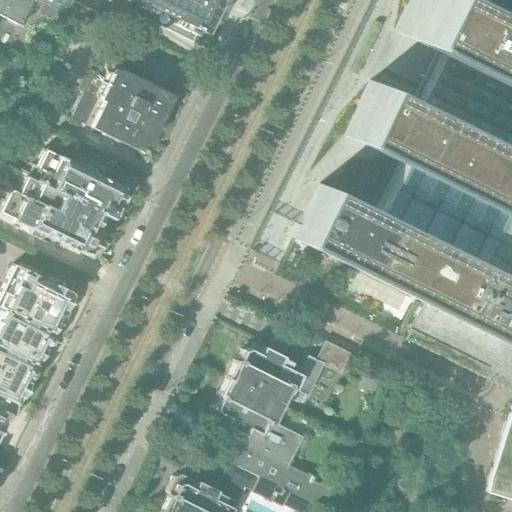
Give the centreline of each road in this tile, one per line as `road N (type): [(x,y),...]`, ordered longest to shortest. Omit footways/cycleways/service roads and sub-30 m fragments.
road 1 (residential): [(265,0),(12,511)]
road 2 (residential): [(86,511),(337,0)]
